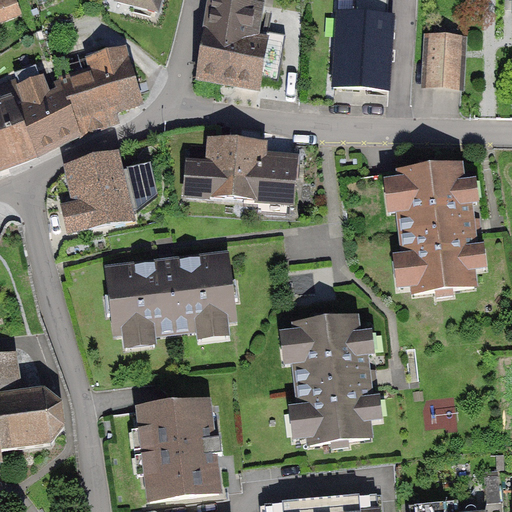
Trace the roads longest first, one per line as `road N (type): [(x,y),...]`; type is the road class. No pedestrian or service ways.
road 1 (residential): [(511,133),(323,130),(171,111)]
road 2 (residential): [(23,186),(80,386),(98,511)]
road 3 (residential): [(171,111),(23,186)]
